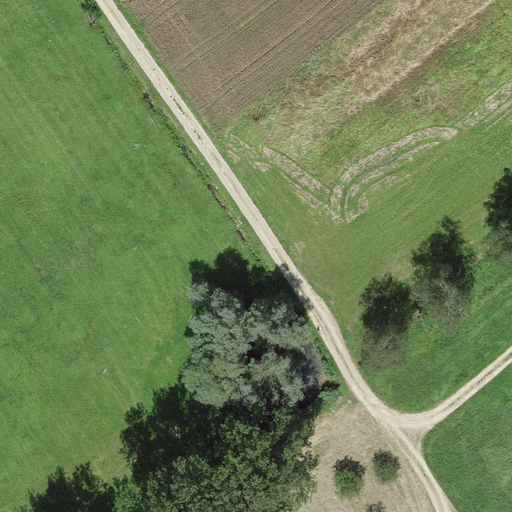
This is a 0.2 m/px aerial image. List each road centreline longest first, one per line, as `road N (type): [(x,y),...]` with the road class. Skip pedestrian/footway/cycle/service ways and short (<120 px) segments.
road 1 (track): [(110,0),(410,444),(444,511)]
road 2 (track): [(410,444),(511,357)]
